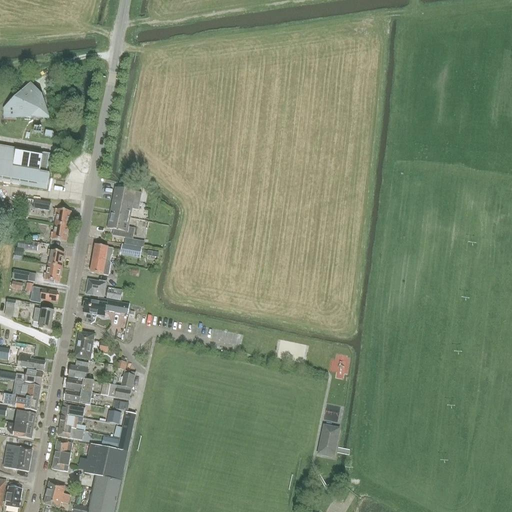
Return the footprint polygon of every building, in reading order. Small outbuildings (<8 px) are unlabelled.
[(15,101),(13,99),(4,109),(5,119),(15,120),(15,118),(40,119),(50,118),(47,110),(52,109),(49,96),(42,99),(31,86),(15,101)] [(49,174),(47,173),(50,153),(0,144),(0,181),(21,186),(21,185),(47,189),(49,174)] [(113,201),(110,215),(130,219),(132,210),(138,211),(142,194),(121,190),(115,189),(113,201)] [(49,211),(51,202),(35,200),(33,208),(49,211)] [(72,212),(56,210),(55,216),(57,216),(55,225),(69,227),(72,212)] [(113,230),(112,236),(118,237),(133,240),(135,229),(128,228),(130,219),(110,215),(107,229),(113,230)] [(52,233),(51,240),(66,242),(69,227),(55,225),(54,234),(52,233)] [(42,242),(43,236),(31,234),(30,239),(42,242)] [(37,251),(38,244),(18,240),(17,248),(24,249),(37,251)] [(125,253),(124,255),(140,258),(142,248),(138,247),(126,245),(122,244),(121,252),(125,253)] [(94,248),(93,253),(94,253),(93,259),(110,263),(111,256),(112,254),(113,249),(96,246),(95,248),(94,248)] [(15,248),(13,259),(21,261),(24,249),(17,248),(15,248)] [(64,253),(49,251),(48,257),(50,257),(48,266),(62,268),(64,253)] [(90,273),(103,276),(103,275),(108,275),(110,263),(93,259),(92,266),(91,266),(90,271),(91,271),(90,273)] [(45,274),(44,280),(59,283),(62,268),(48,266),(47,275),(45,274)] [(14,271),(12,279),(28,282),(35,283),(36,275),(29,273),(14,271)] [(103,297),(106,282),(100,281),(99,283),(89,281),(87,294),(103,297)] [(13,282),(11,288),(21,290),(22,283),(13,282)] [(108,288),(106,298),(120,300),(121,290),(108,288)] [(33,295),(42,297),(41,300),(56,303),(58,293),(43,290),(40,290),(39,292),(34,291),(33,295)] [(12,317),(15,301),(7,300),(4,315),(12,317)] [(104,316),(105,310),(106,303),(85,300),(83,313),(104,316)] [(106,300),(106,303),(105,310),(127,314),(129,304),(106,300)] [(33,322),(40,323),(39,329),(51,331),(54,313),(36,309),(33,322)] [(76,358),(90,360),(92,347),(93,347),(95,336),(80,333),(76,358)] [(101,342),(100,351),(107,352),(109,344),(101,342)] [(11,350),(0,348),(0,358),(9,360),(11,350)] [(17,354),(14,367),(44,372),(45,362),(30,360),(31,356),(17,354)] [(125,371),(126,362),(118,361),(116,369),(125,371)] [(77,362),(76,367),(71,366),(69,378),(80,380),(86,381),(89,364),(77,362)] [(0,372),(0,373),(0,379),(15,382),(23,383),(41,386),(43,374),(27,371),(26,375),(16,374),(16,375),(0,372)] [(132,388),(135,373),(125,371),(121,385),(132,388)] [(68,380),(66,390),(75,391),(92,394),(94,382),(86,381),(80,380),(79,382),(68,380)] [(15,382),(12,395),(39,400),(41,388),(23,385),(23,383),(15,382)] [(111,385),(108,397),(129,401),(132,389),(111,385)] [(75,393),(66,392),(64,401),(90,406),(91,400),(92,394),(75,391),(75,393)] [(16,406),(16,409),(37,412),(39,400),(12,395),(4,394),(3,404),(16,406)] [(114,401),(113,409),(128,412),(129,404),(114,401)] [(64,404),(62,415),(78,418),(85,419),(87,407),(64,404)] [(20,413),(18,412),(16,424),(34,427),(36,415),(24,413),(25,412),(21,411),(20,413)] [(109,412),(106,423),(118,426),(121,414),(109,412)] [(91,445),(86,469),(85,473),(97,476),(90,508),(75,505),(74,511),(114,511),(136,416),(126,413),(118,451),(91,445)] [(62,415),(60,427),(76,430),(76,431),(84,432),(85,432),(86,428),(77,426),(78,418),(62,415)] [(12,436),(14,436),(32,439),(34,427),(16,424),(8,422),(7,430),(12,436)] [(60,427),(58,437),(74,440),(83,441),(84,432),(76,431),(76,430),(60,427)] [(325,427),(319,454),(333,457),(338,430),(325,427)] [(0,449),(8,451),(6,461),(13,462),(12,469),(29,472),(33,450),(16,447),(17,439),(2,436),(0,447),(0,449)] [(104,437),(102,447),(117,450),(119,440),(104,437)] [(57,442),(52,470),(68,473),(73,444),(57,442)] [(84,471),(87,460),(80,458),(78,469),(84,471)] [(60,509),(61,503),(68,504),(70,496),(64,494),(65,487),(49,483),(44,505),(60,509)] [(23,491),(9,488),(8,495),(4,494),(3,502),(6,503),(6,507),(19,509),(23,491)]
